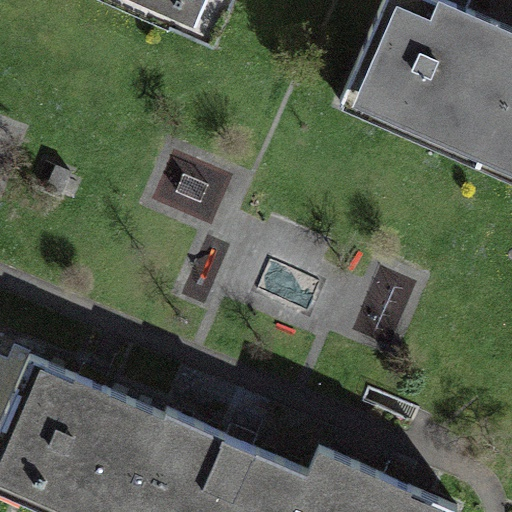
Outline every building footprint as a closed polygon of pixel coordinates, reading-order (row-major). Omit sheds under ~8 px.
[(225,0),(121,0),(209,38),(225,0)] [(511,82),(511,17),(472,0),(382,0),(345,86),(484,147),(511,82)] [(511,82),(484,147),(511,158),(511,82)] [(72,172),(55,165),(45,189),(62,196),(72,172)] [(167,414),(30,354),(0,423),(0,470),(96,511),(124,511),(126,509),(167,414)] [(168,409),(167,414),(126,509),(133,511),(290,511),(308,471),(168,409)] [(455,511),(458,505),(319,445),(308,471),(290,511),(455,511)]
